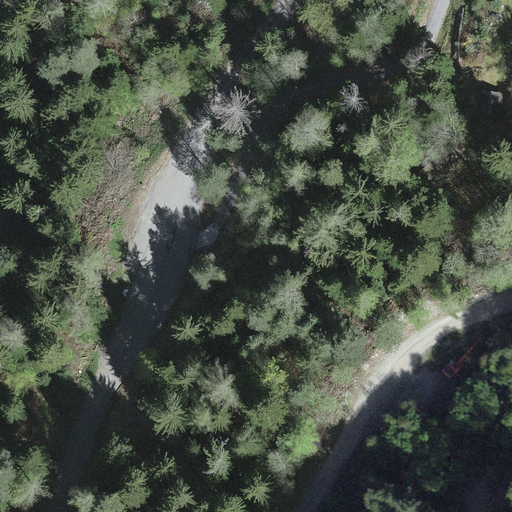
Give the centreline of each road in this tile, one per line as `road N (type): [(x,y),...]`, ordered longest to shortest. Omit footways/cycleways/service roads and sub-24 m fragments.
road 1 (unclassified): [(56,511),(208,110),(288,0)]
road 2 (track): [(511,307),(426,346),(376,405),(313,511)]
